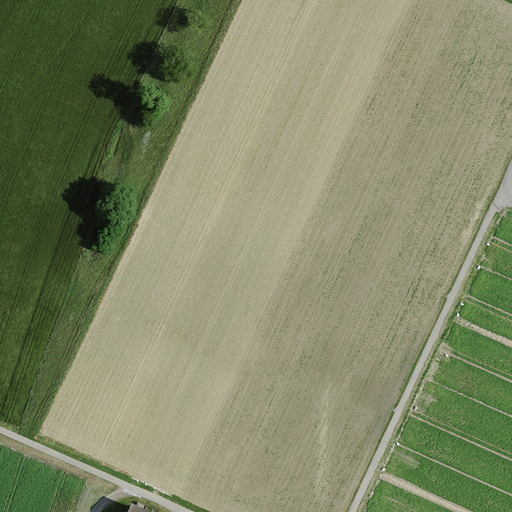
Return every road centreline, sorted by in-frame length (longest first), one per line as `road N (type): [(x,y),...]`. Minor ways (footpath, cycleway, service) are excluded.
road 1 (track): [(508,191),(492,209),(351,511)]
road 2 (unclassified): [(183,511),(0,430)]
